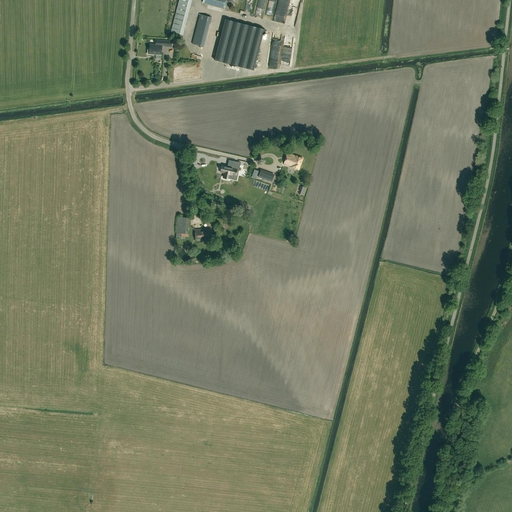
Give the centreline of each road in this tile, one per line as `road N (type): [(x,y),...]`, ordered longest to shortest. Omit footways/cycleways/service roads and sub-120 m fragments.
road 1 (track): [(511,259),(455,413),(435,511)]
road 2 (unclassified): [(177,146),(147,134),(129,105),(134,0)]
